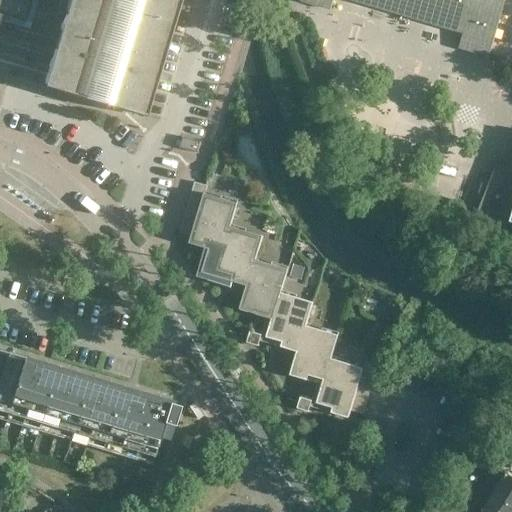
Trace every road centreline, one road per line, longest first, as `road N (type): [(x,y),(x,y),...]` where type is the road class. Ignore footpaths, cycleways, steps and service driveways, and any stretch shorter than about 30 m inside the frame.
road 1 (tertiary): [(179,324),(81,204),(28,161),(0,151)]
road 2 (residential): [(179,324),(140,350),(0,307)]
road 3 (tertiary): [(285,482),(179,324)]
